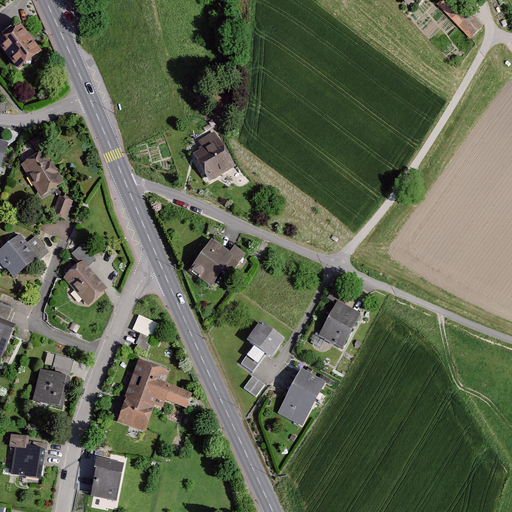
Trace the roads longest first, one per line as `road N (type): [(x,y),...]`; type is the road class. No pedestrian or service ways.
road 1 (residential): [(511,340),(160,189),(126,186)]
road 2 (secondary): [(161,267),(273,511)]
road 3 (residential): [(106,355),(36,321),(62,241)]
road 4 (residential): [(63,511),(106,355)]
